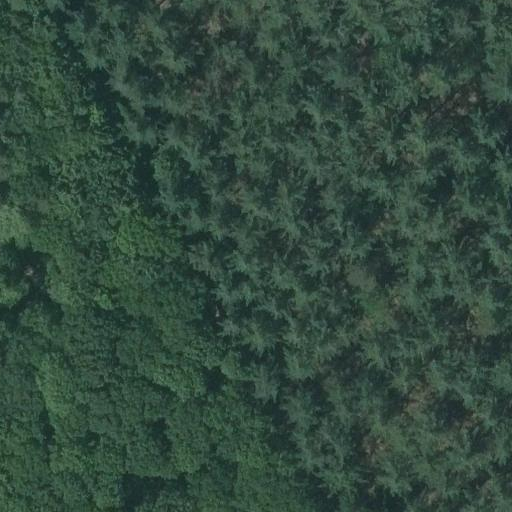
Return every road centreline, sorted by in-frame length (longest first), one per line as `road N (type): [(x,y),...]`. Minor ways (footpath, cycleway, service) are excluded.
road 1 (track): [(177,251),(322,511)]
road 2 (track): [(0,347),(177,251)]
road 3 (track): [(97,106),(177,251)]
road 4 (track): [(40,0),(97,106)]
